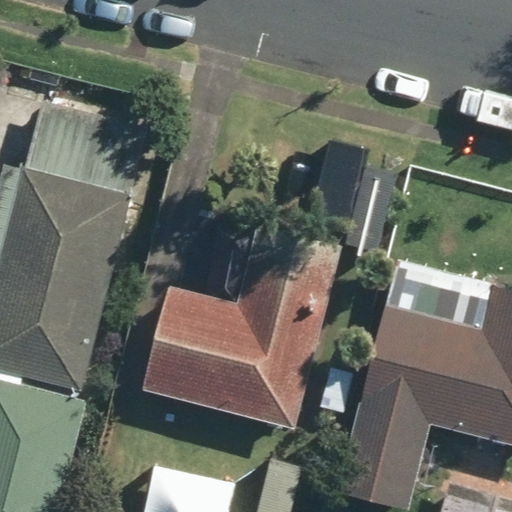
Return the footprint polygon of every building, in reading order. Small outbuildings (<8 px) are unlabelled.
[(146,131),(41,106),(0,280),(0,367),(85,388),(146,131)] [(162,284),(139,384),(295,421),(341,224),(263,206),(241,302),(162,284)] [(511,283),(398,254),(336,486),(409,505),(433,416),(511,436),(511,283)] [(0,511),(57,511),(82,402),(0,384),(0,511)] [(281,436),(271,473),(316,485),(326,447),(281,436)] [(511,511),(442,495),(438,511),(511,511)]
